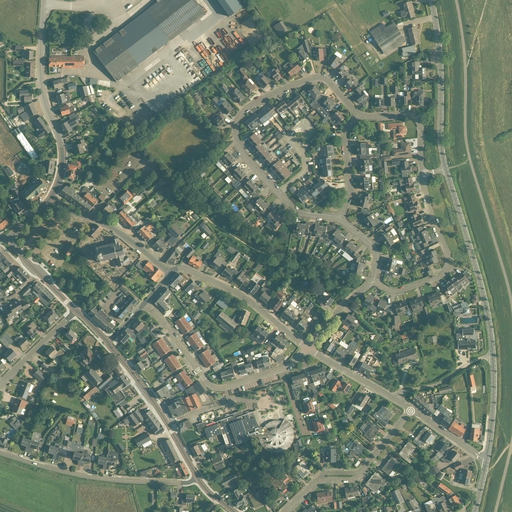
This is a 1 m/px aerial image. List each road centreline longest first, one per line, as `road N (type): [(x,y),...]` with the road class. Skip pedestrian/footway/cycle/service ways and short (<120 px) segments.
road 1 (residential): [(338,219),(295,211),(239,148),(236,122),(253,103),(319,76),(359,114)]
road 2 (tertiary): [(50,197),(62,157),(41,91),(43,0)]
road 3 (residential): [(198,478),(89,476),(0,452)]
road 4 (tertiary): [(492,355),(446,169)]
road 5 (residential): [(423,173),(448,266),(438,278),(400,291),(371,280)]
road 6 (residential): [(143,304),(215,387),(282,370)]
road 7 (tertiary): [(446,169),(430,0)]
road 8 (residential): [(307,348),(229,288),(184,268),(171,273)]
